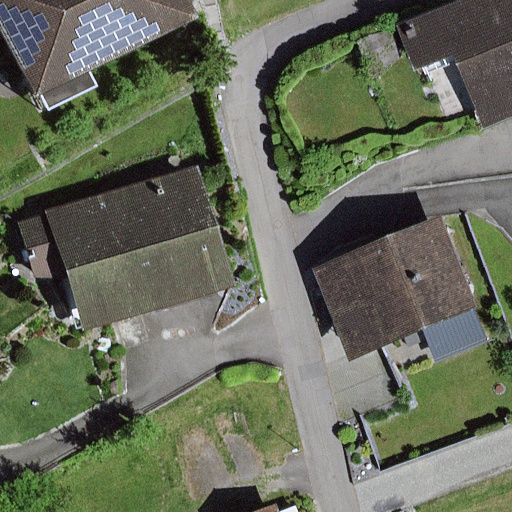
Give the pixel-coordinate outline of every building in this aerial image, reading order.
[(187,0),(0,0),(0,27),(37,100),(43,97),(51,112),(98,87),(91,72),(196,18),(187,0)] [(511,0),(467,0),(406,25),(426,74),(466,58),(495,130),(511,123),(511,0)] [(409,64),(396,31),(361,45),(375,78),(409,64)] [(235,287),(199,167),(46,212),(48,216),(20,224),(36,280),(66,271),(84,331),(235,287)] [(494,310),(455,216),(322,271),(361,366),(429,338),(438,361),(492,339),(482,315),(494,310)] [(263,511),(303,511),(302,506),(289,511),(286,503),(263,511)]
